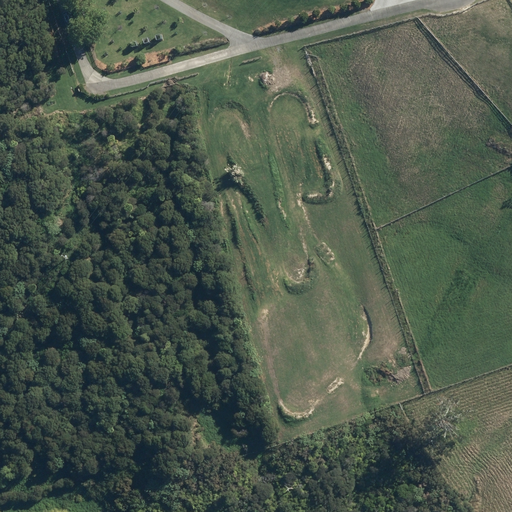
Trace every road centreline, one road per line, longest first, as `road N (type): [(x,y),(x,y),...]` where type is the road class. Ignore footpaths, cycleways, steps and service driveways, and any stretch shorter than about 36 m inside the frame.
road 1 (unknown): [(260,37),(92,69),(79,57),(58,0)]
road 2 (unknown): [(415,0),(260,37)]
